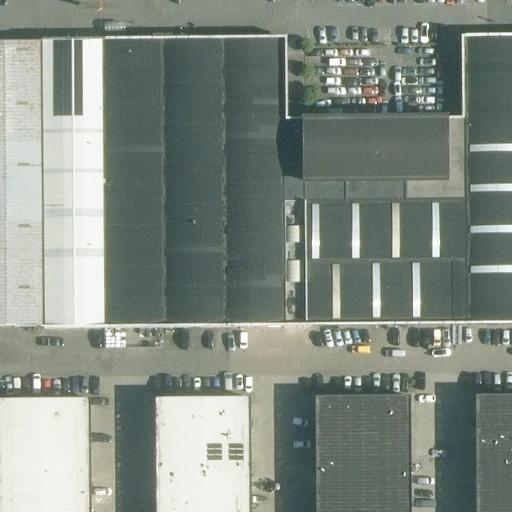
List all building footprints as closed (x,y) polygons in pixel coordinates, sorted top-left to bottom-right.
[(101,40),(103,326),(163,326),(162,204),(223,204),(223,39),(101,40)] [(224,326),(286,325),(285,120),(285,42),(282,42),(282,39),(223,39),(223,204),(224,326)] [(42,214),(43,327),(103,326),(101,40),(41,41),(41,43),(42,214)] [(0,214),(42,214),(41,43),(0,43),(0,214)] [(285,120),(286,325),(469,324),(463,119),(461,119),(288,120),(285,120)] [(163,326),(224,326),(223,204),(162,204),(163,326)] [(0,327),(43,327),(42,214),(0,214),(0,327)] [(511,511),(511,396),(473,397),(474,511),(511,511)] [(410,511),(409,398),(313,399),(314,511),(410,511)] [(250,511),(249,399),(153,400),(154,511),(250,511)] [(0,400),(0,511),(90,511),(89,400),(0,400)]
